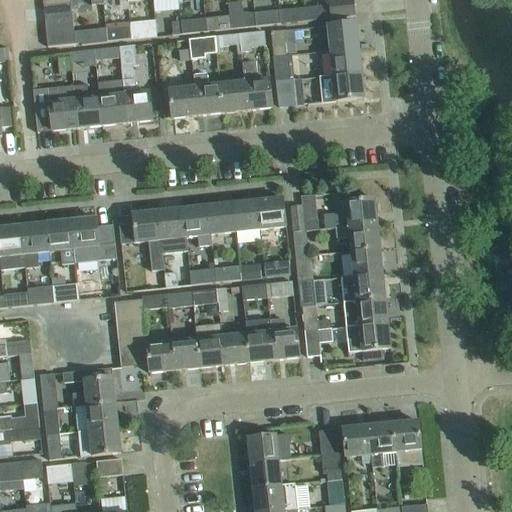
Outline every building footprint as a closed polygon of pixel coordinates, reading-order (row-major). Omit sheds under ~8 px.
[(353,0),(348,0),(329,2),(329,7),(330,20),(356,17),(355,15),(354,2),(353,0)] [(230,17),(231,31),(246,30),(244,4),(228,6),(230,17)] [(73,19),(71,5),(44,8),(45,21),(73,19)] [(329,7),(304,9),(306,24),(330,21),(330,20),(329,7)] [(306,24),(304,9),(279,12),(280,26),(306,24)] [(279,12),(254,14),(256,29),(280,26),(279,12)] [(206,33),(206,26),(192,28),(191,16),(179,17),(180,23),(181,35),(206,33)] [(231,31),(230,17),(205,19),(206,26),(206,33),(231,31)] [(73,19),(45,21),(46,35),(74,32),(73,19)] [(181,35),(180,23),(171,24),(173,36),(181,35)] [(156,24),(131,27),(132,40),(157,38),(156,24)] [(330,52),(359,49),(356,24),(328,27),(330,52)] [(132,40),(131,27),(106,29),(107,43),(132,40)] [(107,43),(106,29),(81,32),(82,45),(107,43)] [(75,45),(74,32),(46,35),(48,48),(75,45)] [(273,58),(287,57),(285,33),(271,34),(273,58)] [(250,35),(239,37),(240,46),(241,55),(252,53),(251,49),(250,35)] [(239,37),(214,39),(215,49),(240,46),(239,37)] [(215,49),(214,39),(190,42),(191,51),(192,61),(206,60),(206,57),(216,56),(215,49)] [(119,49),(120,60),(122,71),(135,69),(133,48),(119,49)] [(120,60),(119,49),(94,52),(95,63),(120,60)] [(359,49),(330,52),(333,77),(362,74),(359,49)] [(0,51),(0,63),(10,63),(9,50),(0,51)] [(191,51),(180,53),(181,62),(192,61),(191,51)] [(94,52),(69,54),(71,65),(95,63),(94,52)] [(291,56),(287,57),(273,58),(275,83),(294,81),(291,56)] [(270,81),(257,82),(255,62),(242,64),(244,84),(247,113),(273,110),(270,81)] [(362,74),(333,77),(336,103),(364,100),(362,74)] [(219,86),(207,88),(206,76),(193,77),(195,89),(198,118),(223,115),(219,86)] [(150,94),(139,95),(137,80),(122,82),(127,125),(153,122),(150,94)] [(296,108),(294,81),(275,83),(278,110),(296,108)] [(127,125),(122,82),(98,85),(99,99),(102,128),(127,125)] [(244,84),(219,86),(223,115),(247,113),(244,84)] [(77,130),(74,102),(73,88),(33,92),(35,116),(50,114),(52,133),(77,130)] [(198,118),(195,89),(169,92),(172,120),(198,118)] [(99,99),(74,102),(77,130),(102,128),(99,99)] [(0,138),(2,138),(1,129),(12,128),(10,109),(0,110),(0,138)] [(283,200),(258,203),(261,231),(286,229),(283,200)] [(336,230),(378,226),(375,200),(346,203),(348,215),(325,218),(327,231),(336,230)] [(261,231),(258,203),(233,206),(236,234),(261,231)] [(233,206),(208,208),(211,237),(236,234),(233,206)] [(296,234),(308,233),(305,206),(293,208),(296,234)] [(211,237),(208,208),(183,211),(186,239),(211,237)] [(186,239),(183,211),(158,213),(163,256),(177,255),(176,240),(186,239)] [(163,256),(158,213),(133,216),(134,225),(119,226),(121,246),(149,243),(151,257),(163,256)] [(71,223),(75,265),(89,264),(88,250),(116,247),(113,227),(98,229),(97,220),(71,223)] [(71,223),(46,225),(49,254),(61,253),(63,266),(75,265),(71,223)] [(46,225),(21,228),(24,257),(49,254),(46,225)] [(380,251),(378,226),(336,230),(337,240),(350,239),(352,253),(380,251)] [(0,259),(24,257),(21,228),(0,230),(0,259)] [(308,233),(296,234),(298,258),(310,257),(308,233)] [(380,251),(352,253),(354,278),(383,276),(380,251)] [(313,282),(310,257),(298,258),(301,283),(313,282)] [(275,266),(265,267),(266,280),(277,279),(275,266)] [(266,280),(265,267),(249,269),(251,282),(266,280)] [(239,268),(215,271),(216,286),(241,283),(239,268)] [(216,286),(215,271),(190,274),(192,288),(216,286)] [(165,277),(167,290),(176,290),(174,276),(165,277)] [(385,301),(383,276),(354,278),(357,303),(385,301)] [(313,282),(301,283),(303,308),(315,307),(313,282)] [(267,287),(268,300),(296,297),(294,284),(267,287)] [(29,307),(28,295),(27,285),(18,286),(20,308),(29,307)] [(79,302),(78,286),(53,289),(53,292),(54,305),(79,302)] [(268,300),(267,287),(242,290),(243,302),(268,300)] [(243,302),(242,290),(217,293),(219,305),(220,316),(230,315),(229,304),(243,302)] [(28,295),(29,307),(42,306),(54,305),(53,292),(41,293),(28,295)] [(219,305),(217,293),(193,295),(194,308),(219,305)] [(193,295),(167,298),(169,311),(194,308),(193,295)] [(169,311),(167,298),(143,301),(144,313),(169,311)] [(144,313),(143,301),(115,304),(116,318),(144,315),(144,313)] [(385,301),(357,303),(359,328),(388,325),(385,301)] [(315,307),(303,308),(306,333),(332,331),(329,305),(315,307)] [(146,328),(144,315),(116,318),(118,331),(146,328)] [(388,325),(359,328),(346,329),(349,355),(362,353),(382,351),(391,350),(388,325)] [(146,328),(118,331),(119,344),(147,341),(146,328)] [(271,333),(274,362),(300,360),(297,331),(271,333)] [(333,343),(332,331),(306,333),(308,359),(322,357),(321,344),(333,343)] [(274,362),(271,333),(247,336),(250,365),(274,362)] [(250,365),(247,336),(222,339),(225,367),(250,365)] [(222,339),(198,341),(201,370),(225,367),(222,339)] [(30,341),(5,344),(0,344),(0,358),(32,355),(30,341)] [(148,352),(148,346),(147,341),(119,344),(120,355),(148,352)] [(198,341),(172,344),(176,373),(201,370),(198,341)] [(172,344),(148,346),(148,352),(149,366),(150,375),(176,373),(172,344)] [(382,351),(362,353),(363,364),(383,362),(382,351)] [(149,366),(148,352),(120,355),(121,369),(149,366)] [(19,357),(20,366),(33,365),(32,355),(19,357)] [(0,365),(0,383),(10,382),(8,365),(0,365)] [(87,407),(116,404),(112,370),(63,375),(64,385),(85,383),(86,394),(74,395),(76,408),(87,407)] [(22,380),(33,379),(32,371),(21,372),(22,380)] [(56,410),(54,385),(53,376),(39,377),(40,386),(43,412),(56,410)] [(36,404),(35,382),(21,384),(23,405),(36,404)] [(118,429),(116,404),(87,407),(90,432),(118,429)] [(59,435),(56,410),(43,412),(46,436),(59,435)] [(0,419),(0,433),(39,429),(38,415),(0,419)] [(419,423),(394,425),(396,455),(397,468),(423,465),(419,423)] [(394,425),(368,428),(371,457),(396,455),(394,425)] [(371,457),(368,428),(343,431),(345,450),(346,460),(371,457)] [(0,447),(41,443),(39,429),(0,433),(0,447)] [(118,429),(90,432),(93,458),(121,455),(118,429)] [(321,458),(340,456),(337,431),(319,433),(321,458)] [(59,435),(46,436),(49,463),(62,462),(59,435)] [(251,466),(280,463),(280,462),(290,461),(288,436),(248,440),(251,466)] [(340,456),(321,458),(323,472),(326,471),(327,482),(342,481),(340,456)] [(21,464),(23,480),(44,477),(42,461),(21,464)] [(123,477),(122,461),(97,464),(98,480),(123,477)] [(280,463),(251,466),(253,490),(282,487),(280,463)] [(0,482),(23,480),(21,464),(0,465),(0,482)] [(90,465),(72,466),(73,480),(91,479),(90,465)] [(64,467),(47,468),(48,480),(65,478),(64,467)] [(345,506),(342,481),(327,482),(330,507),(345,506)] [(285,511),(282,487),(253,490),(255,511),(285,511)]
